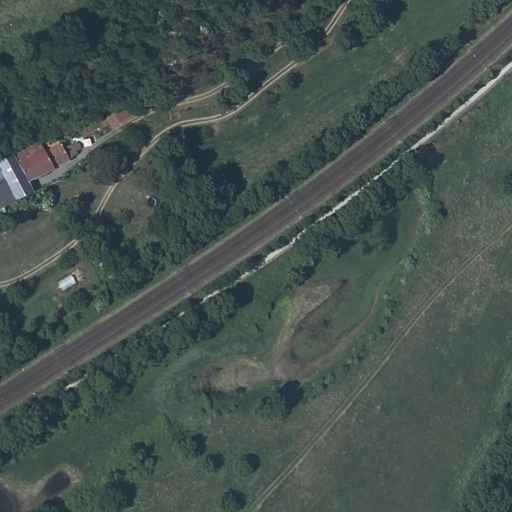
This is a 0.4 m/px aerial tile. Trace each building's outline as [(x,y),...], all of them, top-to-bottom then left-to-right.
[(119,104),(103,110),(110,124),(125,117),(119,104)] [(103,110),(91,115),(97,130),(110,124),(103,110)] [(89,120),(75,126),(77,131),(82,129),(84,132),(92,129),(89,120)] [(54,132),(16,149),(27,174),(73,152),(71,148),(78,144),(74,137),(59,143),(54,132)] [(0,180),(8,177),(0,161),(0,180)]
